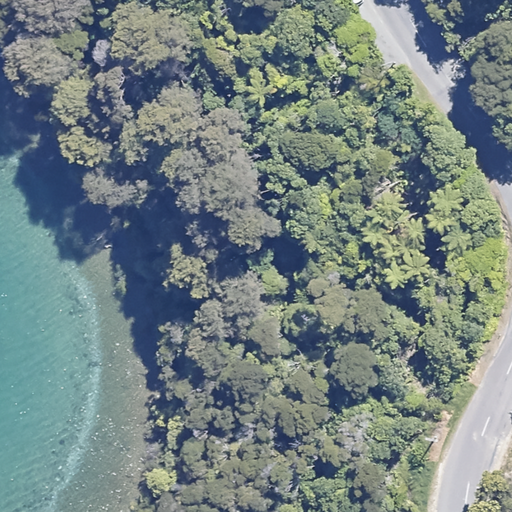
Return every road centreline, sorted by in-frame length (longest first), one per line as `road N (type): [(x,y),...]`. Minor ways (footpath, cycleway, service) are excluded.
road 1 (tertiary): [(390,0),(511,181)]
road 2 (tertiary): [(511,356),(478,433),(459,511)]
